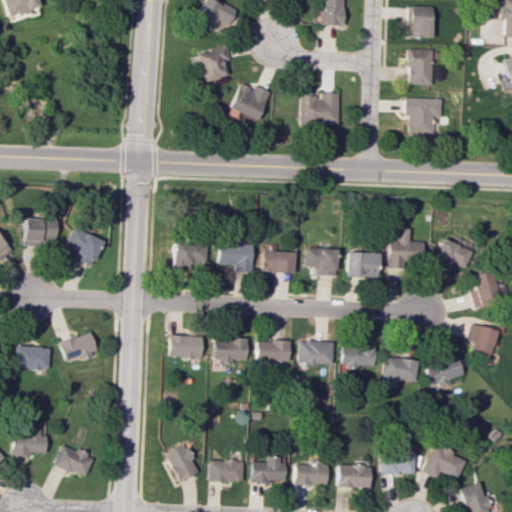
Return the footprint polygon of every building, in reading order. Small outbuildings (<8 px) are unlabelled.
[(0,0),(0,7),(3,17),(35,7),(32,0),(0,0)] [(218,34),(232,10),(214,0),(198,0),(188,18),(218,34)] [(338,24),(338,0),(316,0),(316,24),(338,24)] [(511,35),(511,0),(495,0),(495,17),(499,18),(498,35),(511,35)] [(427,37),(428,6),(403,5),(402,36),(427,37)] [(200,82),(223,72),(218,61),(224,59),(216,43),(189,56),(200,82)] [(402,83),(426,83),(427,48),(403,48),(402,83)] [(511,53),(496,58),(503,78),(496,81),(498,89),(511,85),(511,53)] [(249,84),(248,87),(234,82),(223,110),(251,121),(263,90),(249,84)] [(333,123),(334,92),(315,91),(315,94),(294,93),(293,122),(333,123)] [(403,133),(431,134),(431,116),(436,116),(437,98),(400,97),(399,115),(403,115),(403,133)] [(51,217),(19,218),(19,245),(38,244),(38,237),(51,237),(51,217)] [(88,264),(97,238),(66,227),(60,245),(72,249),(70,258),(88,264)] [(417,241),(404,240),(405,228),(392,227),(391,240),(383,240),(382,266),(396,267),(396,260),(417,261),(417,241)] [(443,269),(446,261),(459,267),(466,250),(437,237),(426,262),(443,269)] [(200,241),(167,242),(168,263),(201,263),(200,241)] [(213,242),(212,263),(229,264),(229,270),(246,271),(247,241),(227,241),(227,243),(213,242)] [(313,274),(331,274),(331,248),(299,247),(299,266),(313,267),(313,274)] [(288,272),(289,251),(256,250),(255,271),(288,272)] [(341,276),(372,276),(373,252),(342,251),(341,276)] [(462,276),(472,307),(495,299),(485,269),(462,276)] [(462,339),(470,341),(466,355),(485,359),(493,329),(466,322),(462,339)] [(63,363),(93,351),(85,330),(54,341),(63,363)] [(197,335),(164,334),(164,356),(196,357),(197,335)] [(242,360),(243,338),(210,337),(209,359),(242,360)] [(252,339),(251,360),(284,361),(285,340),(252,339)] [(293,340),(293,363),(327,364),(328,341),(293,340)] [(336,365),(369,366),(370,344),(337,343),(336,365)] [(10,367),(45,368),(45,346),(11,345),(10,367)] [(429,386),(460,376),(452,354),(422,365),(429,386)] [(378,377),(412,379),(413,358),(379,357),(378,377)] [(39,429),(8,428),(7,453),(39,453),(39,429)] [(193,471),(179,441),(159,451),(173,481),(193,471)] [(89,456),(57,443),(48,463),(80,477),(89,456)] [(461,458),(428,443),(416,470),(433,478),(436,471),(452,479),(461,458)] [(375,472),(408,473),(409,452),(375,452),(375,472)] [(278,456),(262,455),(262,461),(247,461),(246,481),(278,481),(278,456)] [(237,481),(237,459),(204,459),(203,480),(237,481)] [(322,462),(305,461),(305,463),(289,463),(289,483),(322,484),(322,462)] [(332,464),(332,486),(364,487),(365,464),(332,464)] [(454,487),(462,511),(486,511),(493,510),(488,495),(479,498),(473,481),(454,487)]
